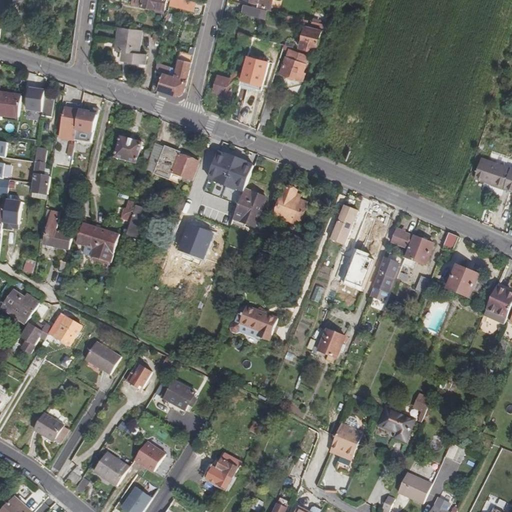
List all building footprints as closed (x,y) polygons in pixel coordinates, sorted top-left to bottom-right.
[(166,0),(142,0),(142,4),(142,6),(165,11),(166,0)] [(198,4),(181,0),(170,0),(169,6),(196,13),(198,4)] [(259,4),(258,9),(268,12),(270,12),(273,0),(251,0),(251,2),(259,4)] [(268,12),(258,9),(245,6),(243,13),(266,19),(268,12)] [(126,54),(125,63),(144,65),(146,56),(138,55),(143,31),(118,28),(115,53),(122,54),(126,54)] [(301,41),(299,50),(315,54),(321,32),(306,28),(303,42),(301,41)] [(249,46),(251,38),(234,34),(232,42),(249,46)] [(291,48),(283,46),(282,51),(287,52),(280,75),(299,81),(302,81),(304,74),(301,73),(306,58),(290,53),(291,48)] [(185,93),(193,57),(179,54),(173,78),(160,73),(162,65),(157,63),(151,93),(157,95),(158,90),(177,97),(185,93)] [(247,57),(240,81),(262,87),(268,63),(247,57)] [(237,82),(240,75),(232,72),(230,79),(218,76),(213,93),(220,94),(219,98),(229,101),(234,81),(237,82)] [(0,116),(19,119),(23,96),(0,92),(0,116)] [(52,118),(55,99),(45,97),(43,117),(52,118)] [(272,104),(266,102),(262,116),(260,122),(266,124),(272,104)] [(78,131),(82,111),(67,108),(63,129),(78,131)] [(82,111),(78,131),(89,133),(90,130),(95,131),(97,116),(91,115),(91,113),(82,111)] [(143,143),(121,136),(115,158),(137,164),(143,143)] [(0,139),(0,155),(9,155),(10,139),(0,139)] [(194,181),(201,164),(180,155),(180,153),(165,147),(155,174),(170,180),(173,174),(194,181)] [(46,164),(48,149),(38,148),(31,193),(48,196),(53,165),(46,164)] [(208,178),(245,191),(254,165),(218,152),(208,178)] [(0,176),(12,177),(13,162),(0,161),(0,176)] [(511,170),(483,161),(476,180),(511,192),(511,170)] [(0,195),(8,197),(11,181),(0,179),(0,195)] [(299,226),(308,203),(301,200),(302,196),(298,194),(298,192),(288,188),(274,223),(284,227),(286,221),(299,226)] [(238,222),(249,191),(246,189),(234,220),(238,222)] [(256,229),(262,210),(267,198),(249,191),(238,222),(246,225),(256,229)] [(0,206),(7,207),(8,197),(0,195),(0,206)] [(133,217),(137,204),(130,202),(126,215),(133,217)] [(346,246),(360,212),(345,206),(331,240),(346,246)] [(146,209),(138,207),(127,240),(136,242),(146,209)] [(71,251),(74,237),(57,233),(61,212),(52,210),(51,219),(53,219),(52,225),(50,224),(46,245),(71,251)] [(262,210),(256,229),(251,241),(258,244),(269,213),(262,210)] [(244,230),(246,225),(238,222),(236,227),(244,230)] [(214,236),(183,223),(174,248),(205,260),(214,236)] [(95,249),(93,255),(112,261),(120,236),(85,225),(78,244),(87,247),(95,249)] [(407,249),(412,235),(406,233),(406,232),(398,229),(392,243),(407,249)] [(454,251),(460,237),(449,233),(444,247),(454,251)] [(368,264),(374,249),(364,245),(366,240),(358,237),(346,267),(358,272),(363,262),(368,264)] [(427,265),(435,245),(415,237),(407,258),(427,265)] [(95,249),(87,247),(85,253),(93,255),(95,249)] [(278,271),(285,255),(277,252),(271,269),(278,271)] [(32,274),(37,261),(28,258),(24,271),(32,274)] [(391,290),(400,264),(386,258),(376,284),(391,290)] [(473,272),(459,266),(449,289),(472,298),(476,290),(483,293),(488,280),(481,277),(482,276),(473,272)] [(476,267),(473,272),(482,276),(484,270),(476,267)] [(508,313),(511,302),(511,293),(506,291),(511,278),(503,274),(490,305),(508,313)] [(426,294),(431,280),(423,277),(417,290),(426,294)] [(336,292),(339,286),(340,283),(334,281),(331,290),(336,292)] [(317,285),(313,300),(321,302),(325,287),(317,285)] [(339,286),(336,292),(348,296),(350,291),(339,286)] [(27,325),(41,303),(28,295),(26,298),(15,291),(3,309),(27,325)] [(271,341),(279,319),(247,307),(240,323),(261,332),(259,337),(271,341)] [(489,323),(491,317),(485,314),(483,320),(489,323)] [(68,318),(56,338),(63,341),(71,347),(83,327),(68,318)] [(26,351),(31,354),(46,330),(38,325),(36,327),(31,325),(23,338),(31,343),(26,351)] [(347,337),(328,330),(319,351),(338,359),(347,337)] [(122,358),(98,343),(87,361),(111,376),(122,358)] [(173,362),(167,359),(163,365),(170,368),(173,362)] [(4,361),(0,366),(0,371),(3,373),(9,364),(4,361)] [(144,389),(153,372),(138,364),(127,382),(142,391),(143,388),(144,389)] [(190,405),(194,397),(196,393),(176,382),(172,389),(169,387),(163,398),(186,411),(190,405)] [(425,415),(430,397),(419,394),(414,413),(425,415)] [(415,420),(387,408),(380,427),(397,434),(395,438),(407,442),(415,420)] [(22,439),(36,417),(22,409),(9,431),(22,439)] [(55,442),(65,426),(45,413),(36,430),(55,442)] [(258,435),(263,426),(256,423),(251,431),(258,435)] [(337,473),(353,479),(360,461),(354,458),(364,433),(342,424),(338,437),(333,449),(342,454),(337,469),(337,473)] [(148,441),(136,462),(156,474),(168,453),(148,441)] [(454,461),(457,453),(463,456),(466,449),(452,443),(446,457),(454,461)] [(118,487),(131,468),(109,454),(97,473),(118,487)] [(226,455),(219,469),(218,471),(222,473),(217,482),(221,485),(228,488),(241,463),(226,455)] [(77,489),(84,479),(72,472),(65,483),(76,492),(77,489)] [(424,505),(433,485),(408,473),(399,494),(424,505)] [(290,488),(293,481),(288,478),(284,485),(290,488)] [(84,479),(77,489),(83,492),(89,483),(84,479)] [(32,511),(16,498),(4,511),(32,511)] [(285,511),(290,503),(281,498),(274,511),(285,511)] [(385,511),(390,511),(395,502),(388,498),(382,511),(385,511)]
